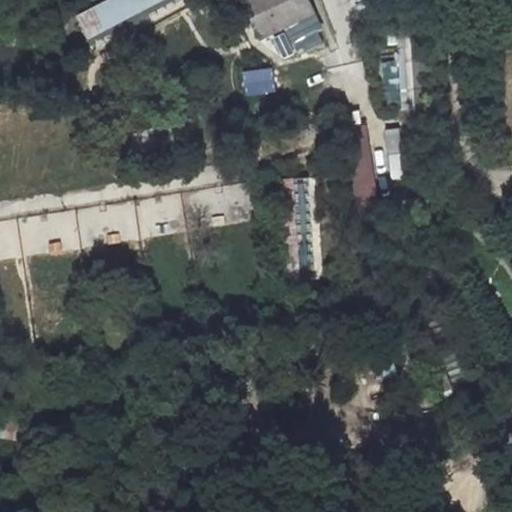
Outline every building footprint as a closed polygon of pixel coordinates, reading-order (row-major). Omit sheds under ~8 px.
[(102,0),(78,12),(89,34),(159,0),(102,0)] [(307,0),(239,0),(261,41),(314,14),(307,0)] [(371,0),(350,0),(354,7),(359,30),(383,25),(378,1),(373,2),(371,0)] [(428,11),(416,11),(418,190),(431,191),(428,11)] [(298,53),(326,39),(315,15),(286,29),(298,53)] [(396,28),(387,29),(396,115),(404,114),(396,28)] [(288,105),(273,106),(274,121),(289,120),(288,105)] [(187,116),(118,135),(124,159),(194,142),(187,116)] [(364,128),(334,132),(346,236),(376,232),(364,128)] [(390,179),(405,177),(400,128),(385,129),(390,179)] [(283,197),(318,194),(316,173),(281,176),(283,197)] [(0,244),(2,258),(185,232),(179,195),(0,220),(0,244)] [(287,243),(299,243),(297,213),(285,214),(287,243)] [(397,249),(370,253),(373,271),(400,267),(397,249)] [(414,310),(404,313),(429,383),(438,381),(414,310)] [(367,381),(399,375),(397,364),(365,370),(367,381)] [(511,411),(478,433),(484,443),(511,425),(511,411)]
